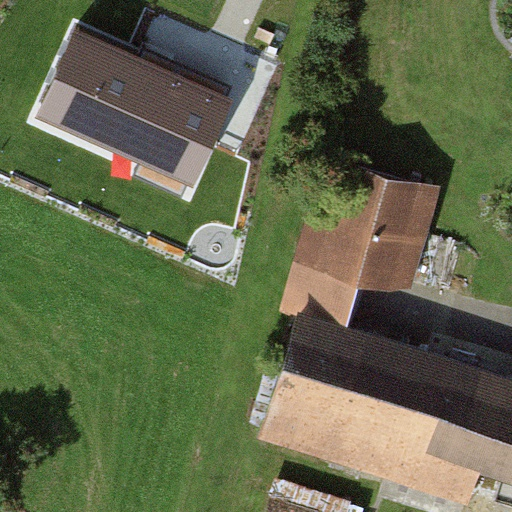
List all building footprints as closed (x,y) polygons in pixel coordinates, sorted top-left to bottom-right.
[(43,103),(194,170),(228,93),(77,26),(43,103)] [(438,188),(333,158),(306,252),(411,282),(438,188)] [(367,274),(306,256),(291,305),(352,323),(367,274)] [(511,379),(300,311),(261,430),(511,506),(511,379)] [(313,511),(277,501),(273,511),(313,511)]
